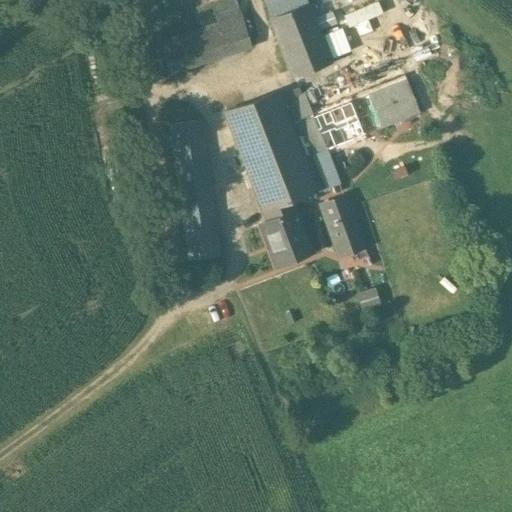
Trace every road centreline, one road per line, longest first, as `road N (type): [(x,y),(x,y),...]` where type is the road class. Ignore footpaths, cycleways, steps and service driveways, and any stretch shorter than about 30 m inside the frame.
road 1 (track): [(131,0),(173,303),(137,358),(0,455)]
road 2 (track): [(147,92),(182,94),(207,117),(232,246),(227,281),(217,292),(195,304),(173,303)]
